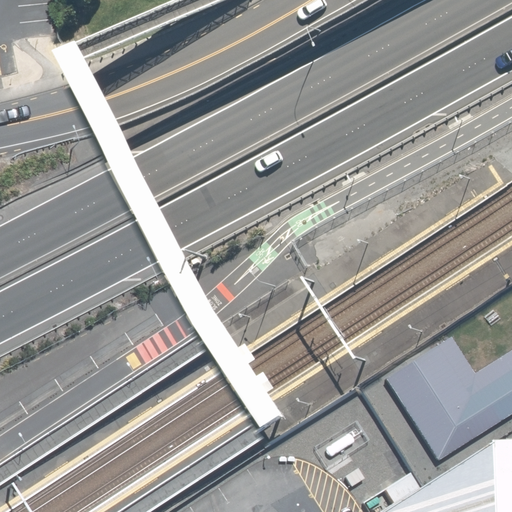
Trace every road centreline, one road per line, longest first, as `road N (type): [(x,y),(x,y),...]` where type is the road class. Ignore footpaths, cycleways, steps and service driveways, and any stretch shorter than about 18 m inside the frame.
road 1 (trunk): [(511,41),(0,319)]
road 2 (trunk): [(0,252),(463,0)]
road 3 (unclassified): [(315,0),(194,64),(0,126)]
